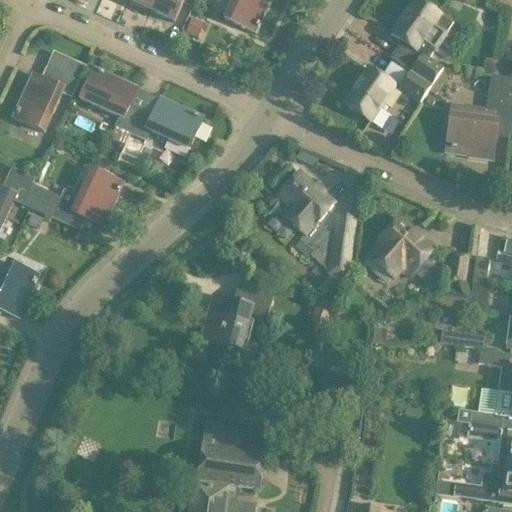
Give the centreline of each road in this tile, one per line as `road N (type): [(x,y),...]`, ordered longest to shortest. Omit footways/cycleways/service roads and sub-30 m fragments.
road 1 (residential): [(0,465),(58,331),(97,286),(211,187),(266,116)]
road 2 (residential): [(511,226),(484,222),(266,116)]
road 3 (residential): [(266,116),(24,5)]
road 4 (residential): [(266,116),(340,0)]
